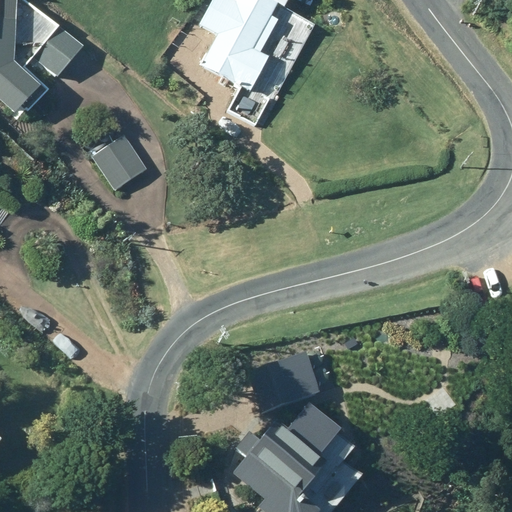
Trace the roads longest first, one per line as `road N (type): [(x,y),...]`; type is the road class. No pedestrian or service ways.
road 1 (unclassified): [(147,511),(146,403),(166,353),(189,326),(223,306),(460,238),(498,213),(511,185)]
road 2 (unclassified): [(511,149),(496,91),(428,0)]
